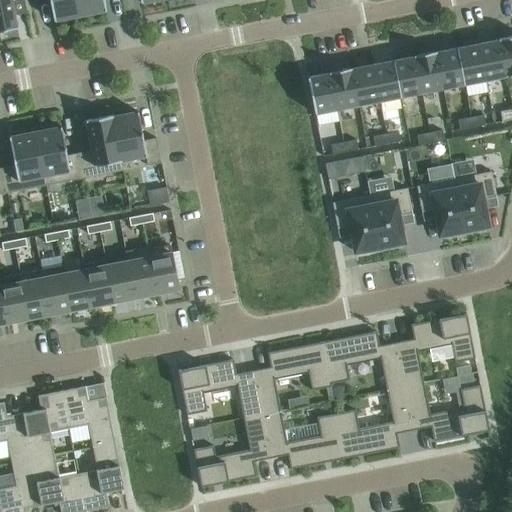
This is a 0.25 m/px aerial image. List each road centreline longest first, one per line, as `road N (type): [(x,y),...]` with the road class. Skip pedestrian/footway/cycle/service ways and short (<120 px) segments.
road 1 (residential): [(235,331),(180,48)]
road 2 (residential): [(235,331),(490,280),(511,262)]
road 3 (residential): [(220,511),(447,467),(467,492),(460,511)]
road 4 (residential): [(180,48),(429,0)]
road 5 (residential): [(0,378),(235,331)]
road 6 (residential): [(0,86),(180,48)]
